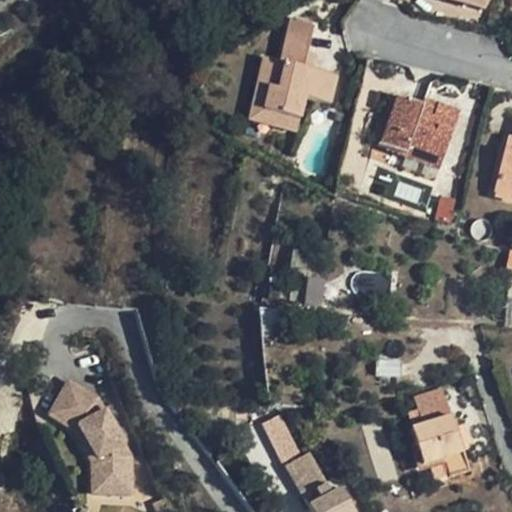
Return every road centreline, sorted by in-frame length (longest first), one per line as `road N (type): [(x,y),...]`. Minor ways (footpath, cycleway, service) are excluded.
road 1 (residential): [(232,511),(148,400),(123,327),(70,319),(42,346)]
road 2 (residential): [(511,74),(363,32)]
road 3 (residential): [(511,460),(471,346)]
